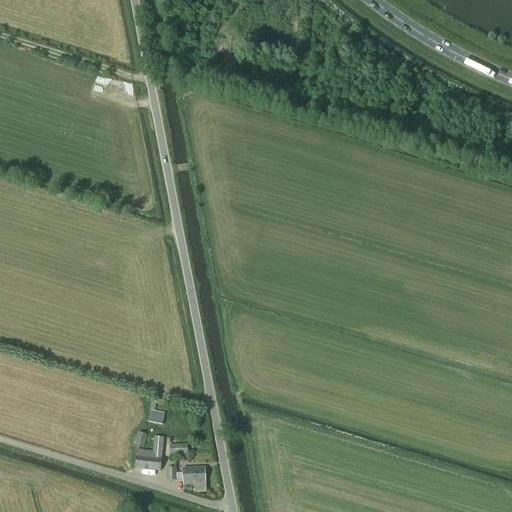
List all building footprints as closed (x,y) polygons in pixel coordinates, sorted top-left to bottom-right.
[(162,426),(165,415),(155,412),(156,404),(165,406),(166,402),(152,399),(150,411),(148,422),(162,426)] [(144,448),(147,435),(137,433),(135,446),(144,448)] [(135,469),(160,471),(160,472),(162,459),(164,438),(154,437),(153,452),(137,450),(135,469)] [(170,455),(188,454),(187,446),(170,446),(170,455)] [(195,493),(205,492),(204,468),(183,469),(183,474),(176,474),(176,468),(168,469),(168,482),(183,481),(184,485),(194,484),(195,493)]
